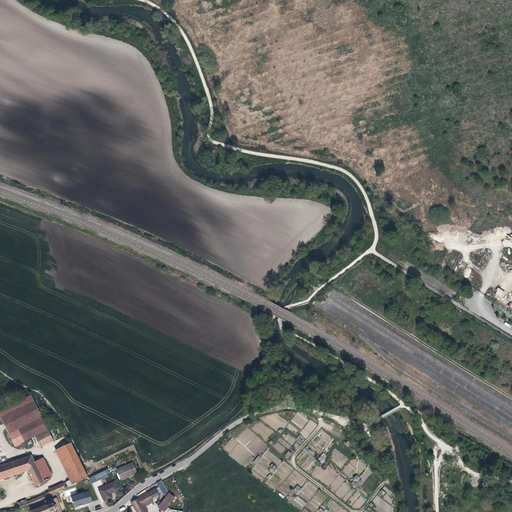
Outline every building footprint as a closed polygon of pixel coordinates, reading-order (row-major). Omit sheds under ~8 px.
[(500,298),(504,291),(498,288),(494,294),(500,298)] [(1,419),(15,447),(25,442),(48,431),(41,418),(43,418),(35,402),(1,419)] [(30,452),(53,440),(48,431),(25,442),(26,443),(22,444),(23,448),(27,446),(30,452)] [(295,439),(301,444),(304,439),(299,435),(295,439)] [(87,476),(71,442),(56,450),(70,480),(63,483),(65,488),(75,483),(75,482),(87,476)] [(287,459),(292,454),(288,451),(284,456),(287,459)] [(322,453),(318,460),(323,463),(327,455),(322,453)] [(253,462),(256,464),(261,457),(258,455),(253,462)] [(0,480),(28,471),(36,487),(45,483),(43,480),(35,463),(31,456),(0,466),(0,480)] [(35,463),(43,480),(52,475),(43,458),(35,463)] [(122,480),(138,473),(133,462),(116,469),(122,480)] [(274,473),(277,466),(271,464),(268,471),(274,473)] [(368,467),(359,477),(364,481),(373,472),(368,467)] [(107,468),(88,477),(92,484),(108,476),(108,475),(108,474),(110,473),(107,468)] [(356,487),(362,481),(357,476),(351,482),(356,487)] [(168,494),(161,481),(160,482),(157,484),(159,487),(162,492),(165,498),(162,502),(167,505),(173,498),(168,494)] [(113,492),(118,490),(114,482),(100,488),(105,500),(112,497),(110,493),(113,492)] [(59,491),(65,488),(63,483),(49,489),(50,491),(45,493),(46,494),(28,502),(28,503),(59,491)] [(298,494),(302,488),(297,485),(293,490),(298,494)] [(147,493),(147,494),(151,501),(154,499),(159,496),(158,494),(155,489),(152,491),(147,493)] [(82,505),(93,501),(90,493),(72,499),(75,507),(82,505)] [(151,501),(147,494),(142,497),(139,499),(138,499),(139,502),(136,504),(138,506),(134,508),(136,511),(147,511),(144,507),(152,503),(151,501)] [(302,508),(306,503),(297,496),(293,500),(302,508)] [(29,508),(30,511),(61,511),(56,498),(51,500),(51,499),(44,501),(45,502),(29,508)] [(188,511),(191,499),(185,498),(182,511),(188,511)] [(139,502),(138,499),(131,503),(134,508),(138,506),(136,504),(139,502)] [(167,505),(162,502),(159,507),(164,510),(166,507),(167,505)]
